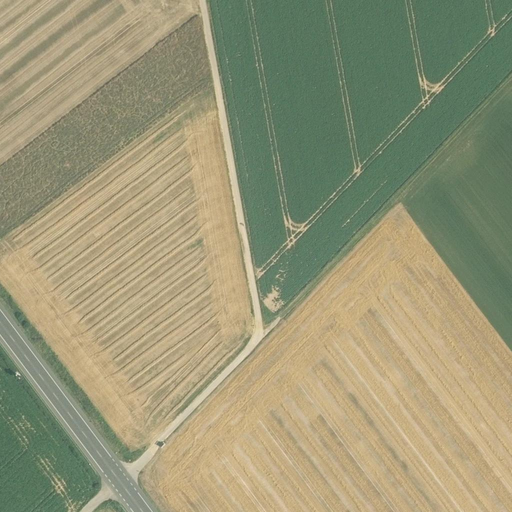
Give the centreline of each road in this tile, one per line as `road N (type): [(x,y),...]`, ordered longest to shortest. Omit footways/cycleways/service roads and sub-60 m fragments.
road 1 (track): [(86,511),(261,336),(201,0)]
road 2 (track): [(261,336),(511,76)]
road 3 (primary): [(143,511),(0,321)]
